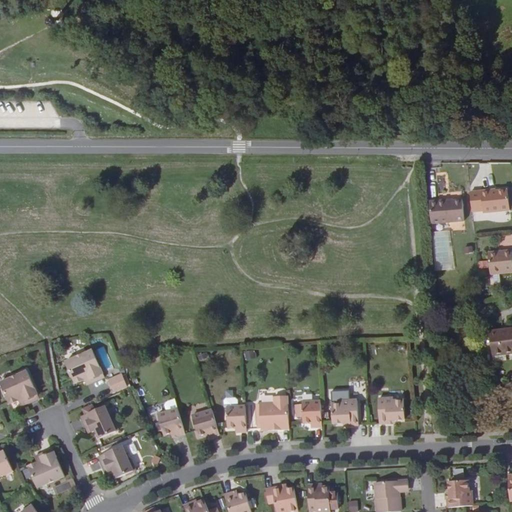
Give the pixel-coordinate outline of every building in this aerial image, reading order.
[(490,192),(490,190),(481,192),(484,213),(491,212),(510,210),(508,190),(496,191),(490,192)] [(446,201),(446,200),(429,202),(431,224),(464,221),(462,200),(453,201),(446,201)] [(511,252),(489,253),(490,274),(511,273),(511,252)] [(511,328),(489,331),(492,356),(505,354),(511,353),(511,328)] [(105,377),(93,350),(65,362),(75,384),(84,380),(86,383),(90,381),(91,383),(105,377)] [(39,398),(27,371),(0,383),(9,405),(19,401),(20,404),(25,402),(26,404),(39,398)] [(127,386),(121,374),(109,379),(115,392),(127,386)] [(288,399),(288,396),(274,397),(274,404),(260,404),(261,429),(277,428),(277,426),(281,425),(282,429),(289,429),(289,427),(289,424),(289,422),(289,419),(289,416),(288,413),(288,411),(288,407),(288,405),(288,402),(288,399)] [(387,421),(405,420),(404,401),(393,401),(393,399),(378,399),(380,424),(388,424),(387,421)] [(332,404),(333,423),(343,423),(351,423),(351,426),(359,425),(357,400),(342,401),(343,404),(332,404)] [(321,401),(302,403),(302,404),(296,405),(297,417),(303,417),(303,424),(314,423),(314,428),(322,427),(321,401)] [(92,432),(95,430),(99,439),(118,430),(114,421),(112,422),(105,406),(81,417),(87,429),(90,428),(92,432)] [(245,409),(245,406),(227,407),(228,428),(239,428),(239,432),(246,432),(247,432),(247,428),(246,426),(246,423),(246,420),(246,417),(246,415),(246,412),(245,409)] [(178,410),(178,409),(158,415),(164,436),(176,432),(177,436),(185,434),(184,431),(184,429),(183,426),(182,423),(181,420),(180,418),(180,415),(179,412),(178,410)] [(212,411),(212,410),(192,416),(198,437),(210,433),(212,438),(219,435),(219,433),(218,430),(217,427),(216,424),(216,422),(215,419),(214,416),(213,414),(212,411)] [(113,470),(116,479),(136,470),(132,461),(129,461),(122,446),(99,456),(104,469),(107,468),(109,472),(113,470)] [(28,466),(37,488),(65,476),(53,449),(39,455),(41,458),(36,459),(37,462),(28,466)] [(0,476),(13,471),(4,451),(0,453),(0,476)] [(397,511),(400,511),(401,511),(400,498),(396,498),(395,489),(409,488),(408,480),(375,483),(377,511),(397,511)] [(447,500),(448,508),(451,508),(453,508),(456,507),(459,507),(462,507),(465,507),(468,506),(470,506),(473,506),(471,491),(469,491),(468,481),(449,482),(450,500),(447,500)] [(267,489),(266,489),(266,491),(267,493),(267,496),(267,499),(268,502),(268,504),(275,502),(276,511),(292,511),(298,511),(294,488),(281,490),(281,487),(267,489)] [(316,488),(308,488),(308,490),(308,493),(308,495),(309,498),(309,501),(309,504),(309,507),(309,510),(309,511),(316,511),(330,511),(329,487),(322,487),(322,489),(316,490),(316,488)] [(395,489),(396,498),(400,498),(400,493),(409,492),(409,488),(395,489)] [(232,492),(224,495),(225,497),(229,511),(251,511),(245,493),(233,497),(232,492)] [(192,506),(185,509),(185,510),(185,511),(209,511),(204,500),(197,503),(198,505),(192,508),(192,506)] [(357,511),(357,501),(348,501),(348,511),(357,511)]
